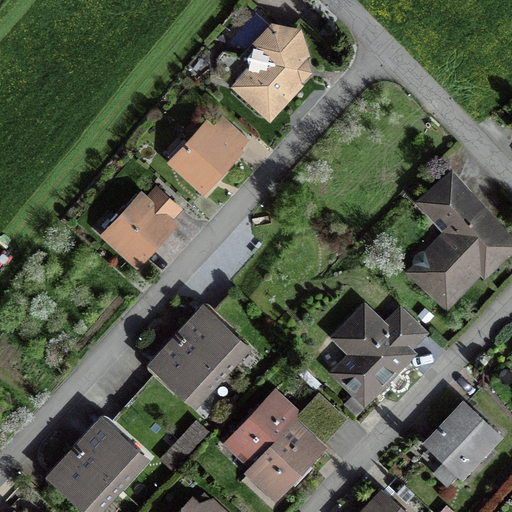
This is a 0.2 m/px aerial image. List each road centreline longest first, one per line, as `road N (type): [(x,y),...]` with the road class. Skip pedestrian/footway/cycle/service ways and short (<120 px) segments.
road 1 (residential): [(0,458),(378,57)]
road 2 (residential): [(304,511),(511,293)]
road 3 (residential): [(511,178),(378,57)]
